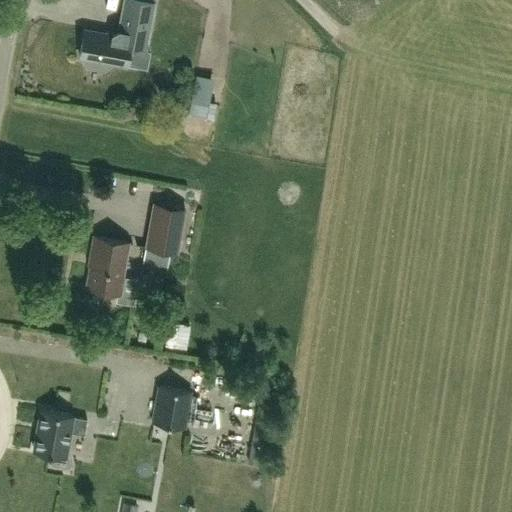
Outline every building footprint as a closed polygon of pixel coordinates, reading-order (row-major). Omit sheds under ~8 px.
[(127,63),(130,48),(146,50),(154,1),(148,0),(123,0),(117,36),(116,36),(114,33),(106,31),(103,33),(84,30),(80,55),(84,56),(83,61),(87,67),(104,70),(110,66),(111,60),(127,63)] [(207,100),(214,72),(198,69),(192,96),(207,100)] [(185,208),(154,202),(146,246),(177,251),(185,208)] [(96,236),(87,287),(118,293),(116,301),(132,304),(137,280),(122,277),(129,242),(96,236)] [(190,390),(159,385),(153,422),(184,427),(190,390)] [(72,414),(41,408),(33,450),(65,456),(69,432),(84,434),(87,419),(72,416),(72,414)] [(123,502),(120,511),(134,511),(136,504),(123,502)]
